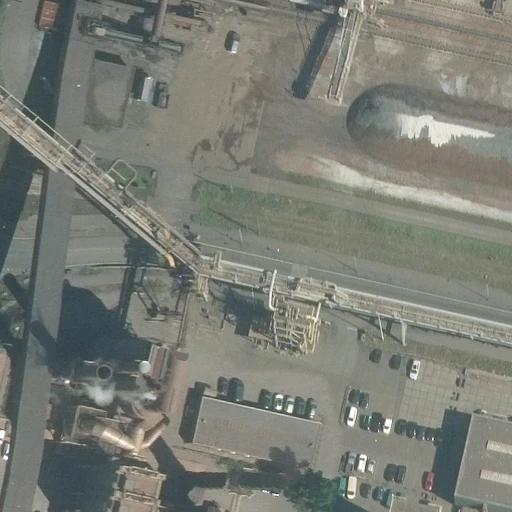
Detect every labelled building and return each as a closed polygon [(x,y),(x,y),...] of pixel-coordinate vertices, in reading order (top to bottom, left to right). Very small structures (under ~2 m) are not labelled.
[(99,61),(86,58),(72,118),(114,128),(127,67),(114,64),(115,61),(100,57),(99,61)] [(511,383),(511,335),(213,273),(204,317),(400,358),(401,357),(431,363),(430,366),(511,383)] [(143,353),(85,340),(74,391),(95,396),(92,412),(94,412),(92,422),(124,429),(126,419),(128,420),(143,353)] [(314,424),(195,397),(185,443),(304,470),(314,424)] [(465,456),(454,506),(483,511),(511,511),(511,432),(477,425),(472,424),(470,435),(469,440),(465,456)] [(115,511),(124,473),(75,463),(65,511),(115,511)] [(168,492),(190,492),(191,475),(169,474),(168,492)]
